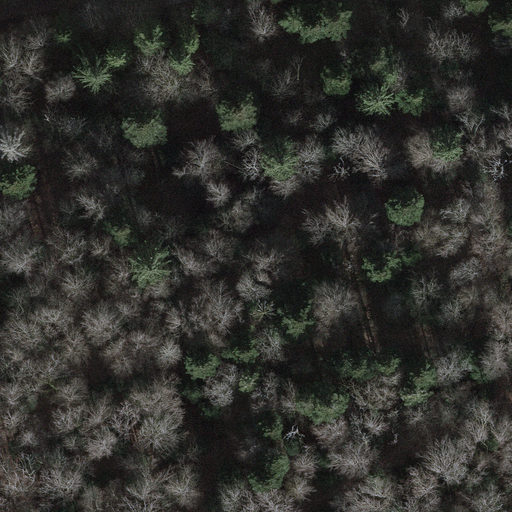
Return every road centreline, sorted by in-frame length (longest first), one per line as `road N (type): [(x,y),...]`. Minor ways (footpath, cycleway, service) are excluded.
road 1 (track): [(0,357),(139,364),(511,325)]
road 2 (track): [(290,511),(511,396)]
